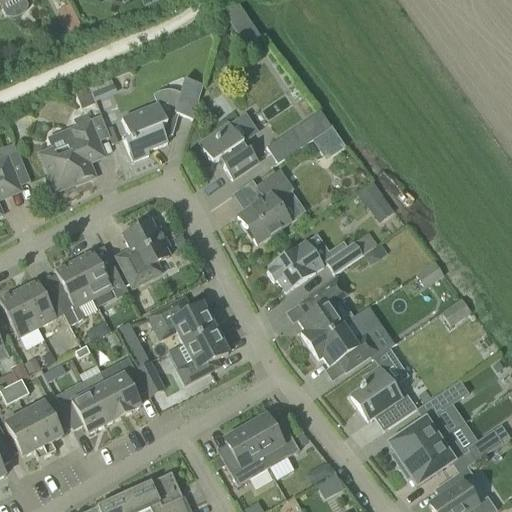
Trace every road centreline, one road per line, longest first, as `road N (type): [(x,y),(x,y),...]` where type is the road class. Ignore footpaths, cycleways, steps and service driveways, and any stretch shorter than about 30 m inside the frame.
road 1 (residential): [(283,384),(167,188),(121,190),(0,260)]
road 2 (track): [(0,95),(192,14),(206,0)]
road 3 (residential): [(385,511),(283,384)]
road 4 (residential): [(54,511),(182,440)]
